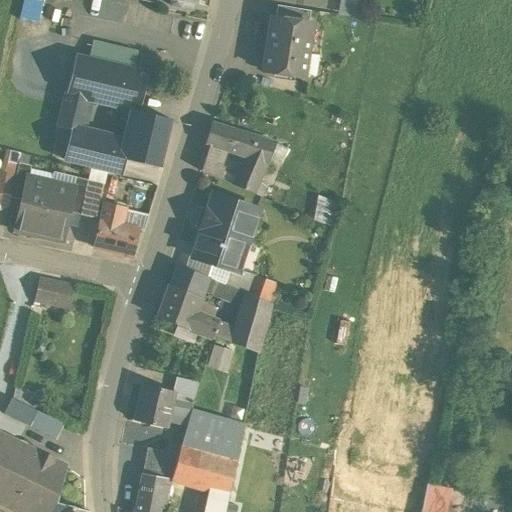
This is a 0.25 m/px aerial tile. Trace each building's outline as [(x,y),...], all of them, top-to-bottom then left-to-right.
[(35,20),(40,0),(19,0),(16,16),(35,20)] [(171,0),(170,6),(180,8),(182,2),(194,5),(194,0),(171,0)] [(360,2),(352,0),(343,0),(340,14),(357,17),(360,2)] [(310,11),(276,6),(274,18),(308,24),(310,11)] [(274,18),(271,18),(267,43),(270,43),(269,52),(266,51),(262,71),(303,78),(311,24),(308,24),(274,18)] [(140,54),(98,44),(94,61),(136,71),(140,54)] [(136,71),(94,61),(76,56),(66,94),(89,100),(135,111),(139,112),(148,74),(136,71)] [(89,100),(66,94),(63,106),(61,116),(84,121),(89,100)] [(139,112),(135,111),(128,143),(125,159),(126,160),(159,167),(170,120),(139,112)] [(246,135),(211,124),(205,145),(225,151),(239,156),(245,140),(246,135)] [(128,143),(72,129),(64,160),(123,175),(126,160),(125,159),(128,143)] [(257,144),(245,140),(239,156),(244,157),(251,159),(257,144)] [(270,148),(257,144),(251,159),(244,157),(232,185),(251,193),(270,148)] [(220,166),(225,151),(205,145),(200,160),(220,166)] [(220,166),(200,160),(197,170),(218,179),(220,174),(217,173),(220,166)] [(14,178),(10,198),(21,201),(26,179),(27,179),(30,166),(17,163),(14,178)] [(5,175),(0,194),(0,201),(8,204),(10,198),(14,178),(5,175)] [(87,180),(75,177),(72,189),(73,189),(68,213),(79,215),(87,180)] [(27,179),(26,179),(21,201),(15,229),(38,235),(50,184),(27,179)] [(103,184),(88,180),(87,180),(79,215),(95,219),(103,184)] [(72,189),(50,184),(38,235),(62,240),(68,213),(73,189),(72,189)] [(257,209),(211,194),(210,196),(211,196),(206,214),(209,215),(205,227),(200,226),(191,257),(227,269),(237,272),(237,270),(230,267),(234,253),(237,254),(240,242),(246,243),(257,209)] [(0,201),(0,227),(3,228),(8,204),(0,201)] [(125,210),(103,205),(99,221),(121,226),(125,210)] [(121,226),(99,221),(93,248),(132,257),(138,230),(121,226)] [(208,278),(176,265),(168,286),(200,298),(204,289),(208,278)] [(250,275),(237,270),(237,272),(227,269),(221,284),(230,287),(246,293),(249,295),(256,276),(251,274),(250,275)] [(75,286),(39,278),(34,300),(70,308),(75,286)] [(221,284),(208,278),(204,289),(226,298),(230,287),(221,284)] [(200,298),(168,286),(156,317),(209,338),(215,323),(211,319),(195,313),(200,298)] [(246,293),(230,287),(226,298),(225,300),(242,306),(246,293)] [(249,295),(246,293),(242,306),(236,325),(260,334),(267,303),(249,295)] [(260,334),(236,325),(230,342),(256,352),(260,334)] [(199,383),(176,377),(173,391),(174,392),(174,393),(194,398),(199,383)] [(173,391),(145,385),(136,421),(165,428),(167,421),(174,393),(174,392),(173,391)] [(194,398),(174,393),(167,421),(186,426),(194,398)] [(63,424),(11,399),(3,414),(55,439),(63,424)] [(239,424),(191,411),(180,447),(230,461),(239,424)] [(19,443),(0,433),(0,478),(25,491),(42,455),(26,447),(28,444),(20,440),(19,443)] [(235,463),(180,447),(178,454),(171,479),(170,481),(228,497),(229,490),(235,463)] [(178,454),(147,449),(143,474),(171,479),(178,454)] [(67,468),(42,455),(25,491),(48,503),(55,507),(56,504),(67,468)] [(171,479),(143,474),(135,511),(159,511),(160,509),(163,509),(170,481),(171,479)] [(25,491),(0,478),(0,503),(2,501),(24,511),(42,511),(48,503),(25,491)] [(445,511),(450,489),(429,485),(423,511),(445,511)] [(224,511),(228,497),(213,493),(208,511),(224,511)] [(84,511),(56,504),(55,507),(48,503),(42,511),(84,511)]
